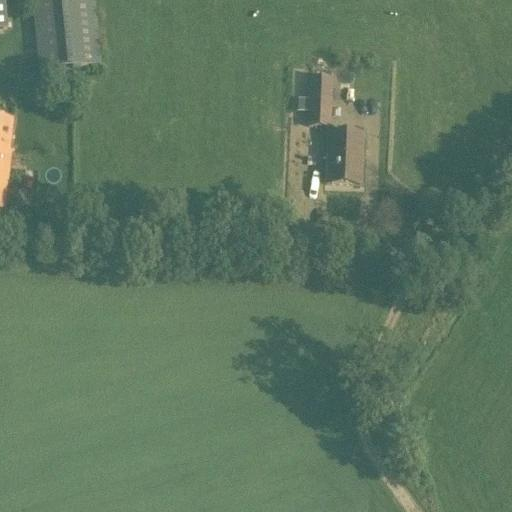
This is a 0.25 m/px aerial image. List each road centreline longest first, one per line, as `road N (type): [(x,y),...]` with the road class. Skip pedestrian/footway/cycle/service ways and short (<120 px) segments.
road 1 (unclassified): [(0,239),(409,253)]
road 2 (unclassified): [(414,511),(361,435),(356,402),(403,296),(409,253)]
